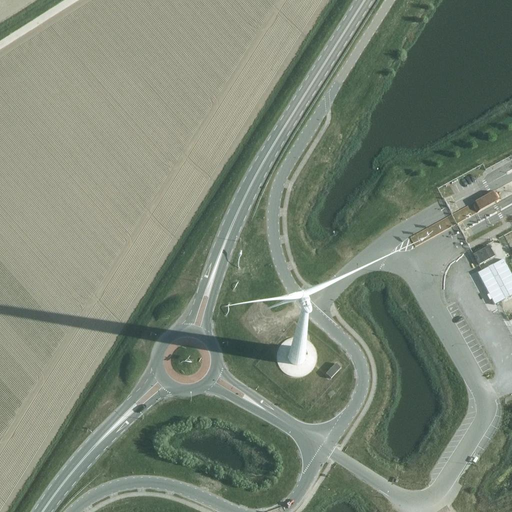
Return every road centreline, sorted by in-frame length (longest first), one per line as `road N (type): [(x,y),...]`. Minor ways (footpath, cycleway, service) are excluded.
road 1 (unclassified): [(327,449),(363,377),(345,344),(287,281),(277,254),(275,198),(284,168),(391,0)]
road 2 (trunk): [(365,0),(234,218),(195,329)]
road 3 (unclassified): [(73,511),(86,499),(138,481),(174,486),(231,511)]
road 4 (unknown): [(487,414),(503,368),(469,286)]
road 5 (unclassified): [(212,379),(327,449)]
